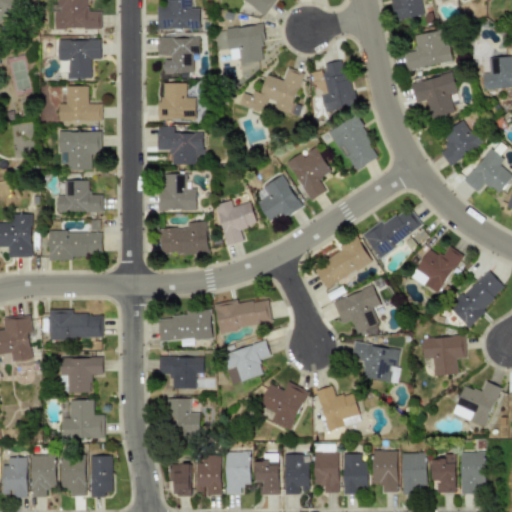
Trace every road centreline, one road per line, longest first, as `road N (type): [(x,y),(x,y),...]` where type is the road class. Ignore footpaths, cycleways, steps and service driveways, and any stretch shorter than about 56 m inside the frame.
road 1 (residential): [(127,0),(130,401),(145,511)]
road 2 (residential): [(0,288),(230,274),(295,245),(412,167)]
road 3 (residential): [(511,249),(462,220),(412,167),(383,101),(362,0)]
